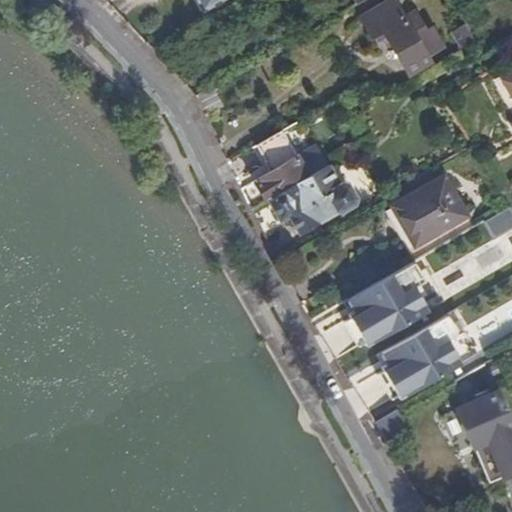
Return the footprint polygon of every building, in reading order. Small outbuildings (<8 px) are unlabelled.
[(192,0),(199,11),(218,0),(192,0)] [(403,17),(394,1),(392,0),(388,0),(360,16),(372,36),(383,30),(409,73),(429,60),(425,54),(442,45),(430,26),(425,29),(415,11),(412,13),(403,17)] [(398,0),(396,0),(394,1),(403,17),(412,13),(408,6),(404,8),(398,0)] [(511,70),(499,78),(511,100),(511,120),(508,126),(511,134),(511,133),(511,70)] [(212,87),(197,96),(205,114),(222,104),(212,87)] [(269,198),(327,164),(316,144),(312,146),(297,155),(282,130),(256,145),(265,161),(268,160),(273,170),(268,173),(255,180),(266,200),(269,198)] [(253,147),(268,173),(273,170),(268,160),(265,161),(256,145),(253,147)] [(340,184),(327,164),(269,198),(280,219),(289,214),(299,233),(337,211),(337,212),(355,202),(344,182),(340,184)] [(443,177),(390,207),(398,221),(408,215),(410,220),(406,223),(418,243),(464,216),(443,177)] [(495,241),(511,229),(511,218),(505,208),(483,222),(495,241)] [(349,345),(426,316),(409,269),(331,298),(349,345)] [(382,368),(375,371),(387,399),(463,367),(442,319),(374,348),(382,368)] [(485,363),(451,382),(459,395),(492,375),(485,363)] [(511,427),(497,392),(441,416),(456,452),(472,489),(511,472),(511,427)] [(373,421),(376,426),(398,413),(401,412),(398,407),(373,421)] [(376,426),(384,439),(406,427),(398,413),(376,426)]
